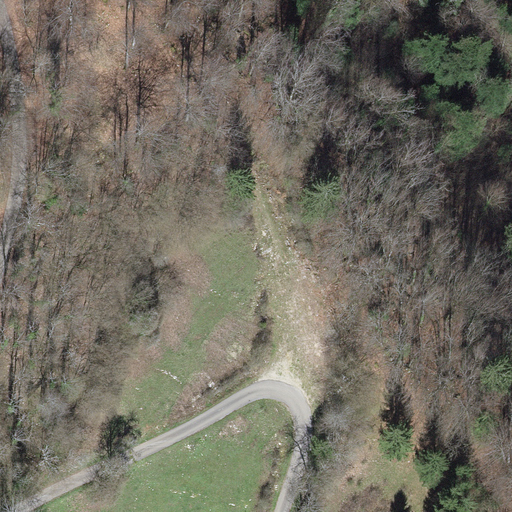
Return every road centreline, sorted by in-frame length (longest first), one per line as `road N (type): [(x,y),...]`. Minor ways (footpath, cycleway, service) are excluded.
road 1 (unclassified): [(12,511),(233,402),(275,389),(299,401),(305,429),(277,511)]
road 2 (track): [(288,393),(282,295),(184,0)]
road 3 (unclassified): [(0,0),(21,122),(0,257)]
